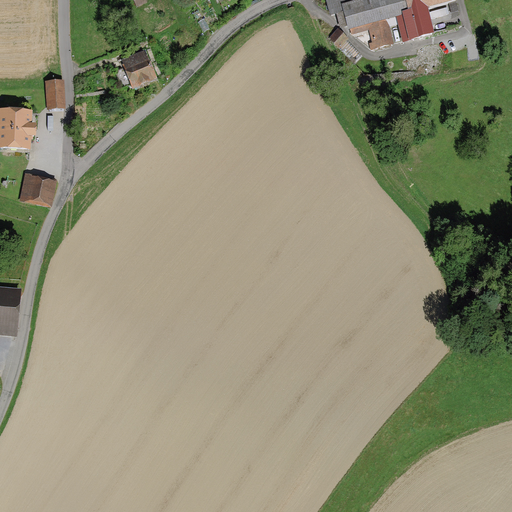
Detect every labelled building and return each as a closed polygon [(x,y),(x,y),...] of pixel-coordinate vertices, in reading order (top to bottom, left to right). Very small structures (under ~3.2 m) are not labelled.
[(428,7),(451,0),(326,0),(330,15),(336,13),(340,28),(347,26),(348,29),(350,29),(352,35),(368,30),(372,42),(368,43),(371,50),(394,44),(389,27),(398,24),(402,42),(434,32),(428,7)] [(348,38),(338,29),(330,39),(339,47),(348,38)] [(132,88),(157,78),(151,61),(149,61),(147,55),(145,56),(143,51),(122,60),(124,64),(122,64),(124,68),(116,71),(122,87),(130,83),(132,88)] [(47,109),(59,109),(59,86),(45,86),(45,93),(47,92),(47,109)] [(26,126),(26,113),(0,113),(0,152),(24,154),(24,134),(30,134),(30,126),(26,126)] [(24,196),(47,203),(53,180),(30,173),(24,196)] [(0,325),(15,327),(16,296),(0,295),(0,325)]
